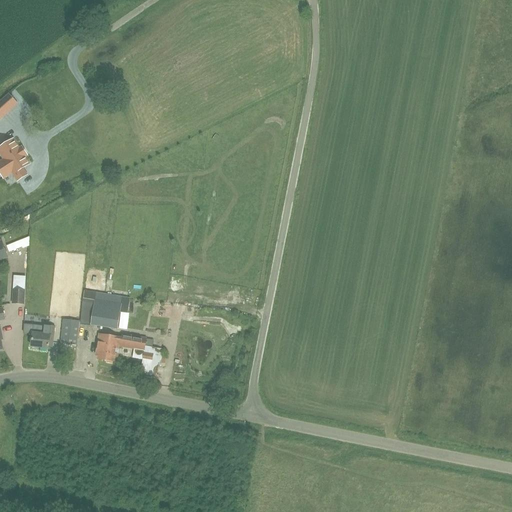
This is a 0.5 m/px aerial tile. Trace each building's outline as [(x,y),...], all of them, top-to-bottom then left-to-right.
[(94,94),(86,100),(82,94),(78,97),(90,116),(99,110),(94,102),(101,98),(94,88),(91,90),(94,94)] [(19,149),(13,140),(4,145),(0,148),(0,153),(0,154),(4,160),(0,163),(0,173),(3,178),(12,172),(18,181),(26,175),(22,169),(29,165),(24,157),(19,149)] [(13,276),(13,289),(12,289),(12,303),(24,304),(25,290),(25,277),(13,276)] [(67,317),(80,316),(79,290),(66,291),(67,317)] [(117,329),(121,304),(122,296),(96,292),(91,325),(117,329)] [(65,309),(65,303),(26,301),(25,318),(45,319),(46,308),(65,309)] [(77,346),(79,322),(63,320),(60,344),(77,346)] [(24,327),(23,332),(31,333),(30,345),(31,345),(31,347),(38,348),(38,346),(48,347),(49,343),(52,343),(53,326),(44,325),(44,329),(24,327)] [(99,335),(96,353),(99,353),(98,359),(107,360),(107,362),(112,362),(112,361),(114,361),(114,357),(117,358),(119,346),(144,350),(144,349),(146,338),(122,334),(121,338),(99,335)] [(130,355),(139,357),(140,350),(131,349),(130,355)] [(144,350),(143,358),(153,360),(154,350),(144,349),(144,350)]
